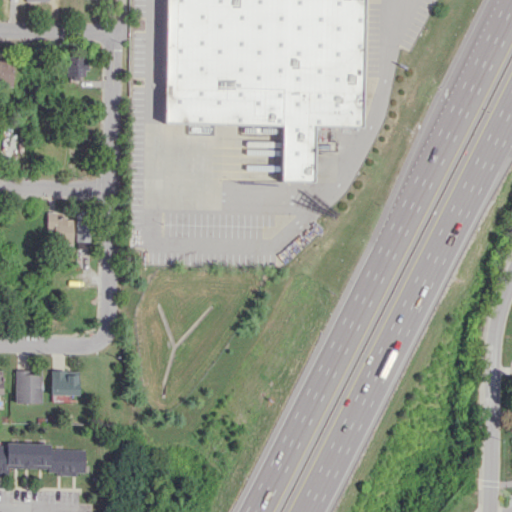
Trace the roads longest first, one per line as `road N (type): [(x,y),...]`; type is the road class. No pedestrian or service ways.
road 1 (motorway): [(511,4),(250,511)]
road 2 (motorway): [(302,511),(511,103)]
road 3 (residential): [(108,38),(102,339)]
road 4 (residential): [(511,272),(490,356),(486,511)]
